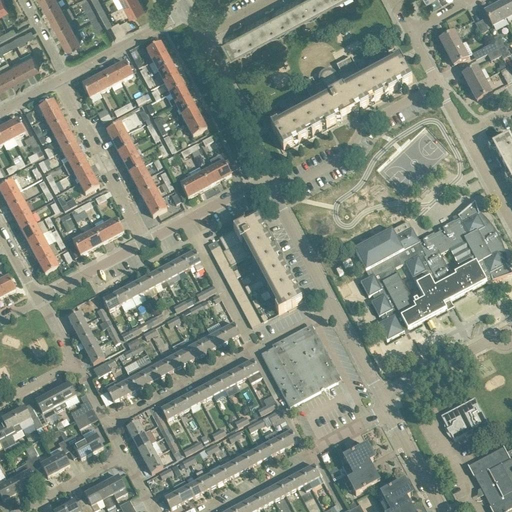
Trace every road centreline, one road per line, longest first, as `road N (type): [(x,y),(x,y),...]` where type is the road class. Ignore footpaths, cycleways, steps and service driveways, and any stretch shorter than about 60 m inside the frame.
road 1 (residential): [(106,425),(333,309)]
road 2 (residential): [(195,511),(387,409)]
road 3 (residential): [(275,196),(342,156),(358,124),(437,85)]
road 4 (residential): [(143,241),(62,75)]
road 5 (residential): [(268,177),(203,37)]
road 6 (unknown): [(255,350),(186,219)]
road 7 (residential): [(381,396),(511,328)]
road 8 (residential): [(143,241),(268,177)]
road 9 (residential): [(62,75),(185,10)]
road 10 (residential): [(333,309),(275,196)]
